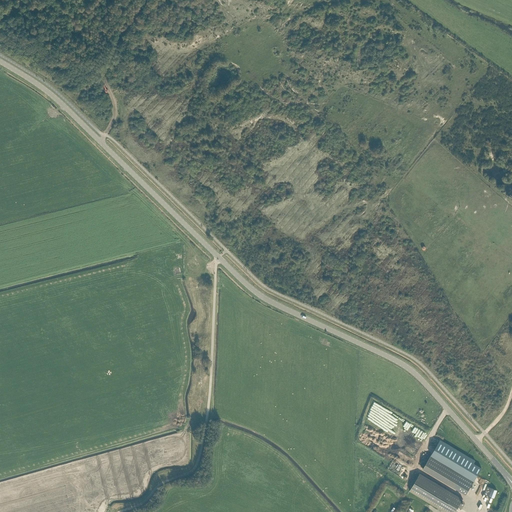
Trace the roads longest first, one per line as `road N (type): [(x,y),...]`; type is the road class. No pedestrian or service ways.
road 1 (tertiary): [(510,480),(414,373),(255,292),(99,140)]
road 2 (unclassified): [(99,140),(114,114),(104,62),(145,0)]
road 3 (tertiary): [(99,140),(0,60)]
